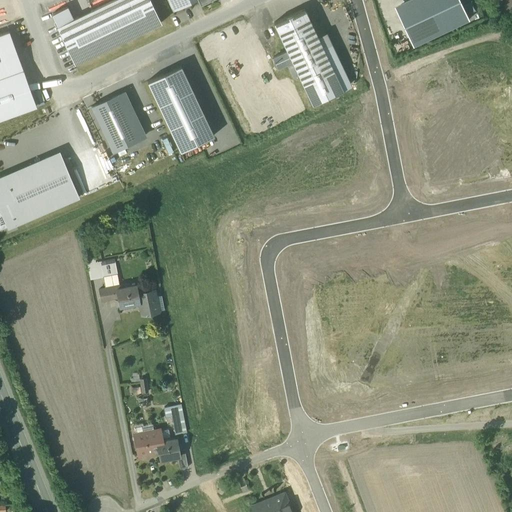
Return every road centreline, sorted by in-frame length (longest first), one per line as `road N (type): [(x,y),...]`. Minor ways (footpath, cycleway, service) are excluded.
road 1 (residential): [(301,441),(267,256),(286,239),(404,216)]
road 2 (residential): [(255,0),(58,92),(26,0)]
road 3 (residential): [(356,0),(404,216)]
road 4 (unclassified): [(301,441),(136,511)]
road 5 (residential): [(511,395),(360,424)]
road 6 (unclassified): [(511,425),(378,432),(360,424)]
road 7 (primary): [(46,511),(0,393)]
